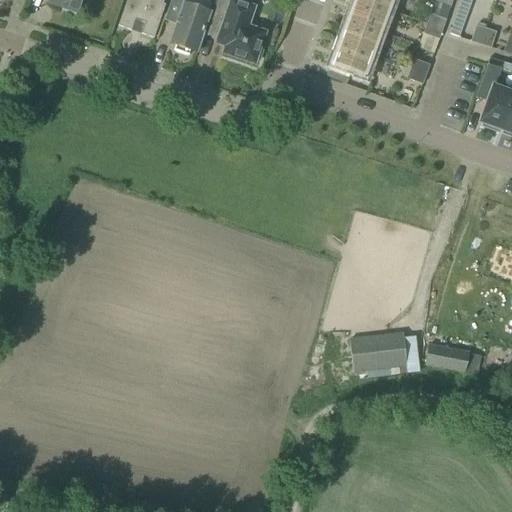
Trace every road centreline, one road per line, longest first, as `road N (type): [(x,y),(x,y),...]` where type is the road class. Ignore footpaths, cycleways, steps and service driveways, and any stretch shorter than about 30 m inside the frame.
road 1 (residential): [(0,44),(228,124),(259,120),(285,88)]
road 2 (track): [(511,411),(390,398),(320,410),(304,428),(279,511)]
road 3 (residential): [(511,170),(285,88)]
